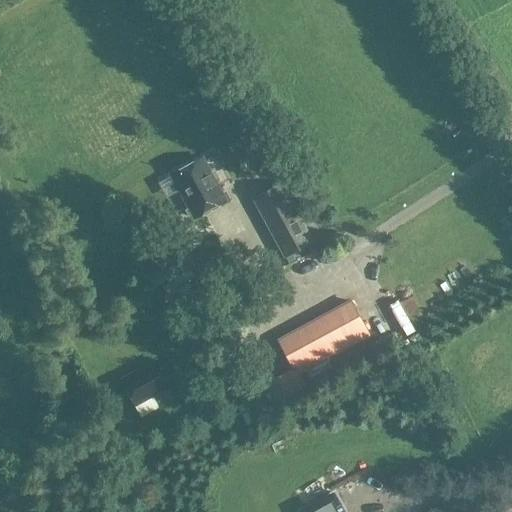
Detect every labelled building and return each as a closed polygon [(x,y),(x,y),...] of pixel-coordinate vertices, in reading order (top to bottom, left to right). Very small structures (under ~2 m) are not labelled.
[(201,158),(185,167),(170,176),(193,218),(225,200),(201,158)] [(284,256),(311,241),(281,185),(253,200),(284,256)] [(189,250),(173,226),(154,239),(170,262),(189,250)] [(143,268),(136,255),(128,260),(135,272),(143,268)] [(179,285),(195,313),(219,300),(203,271),(179,285)] [(294,368),(366,330),(352,304),(280,343),(294,368)] [(153,409),(147,398),(170,386),(156,361),(121,380),(141,417),(153,409)] [(301,511),(344,511),(334,492),(300,511),(301,511)]
